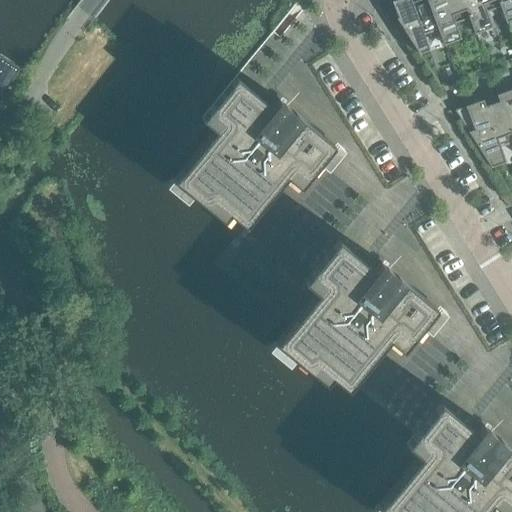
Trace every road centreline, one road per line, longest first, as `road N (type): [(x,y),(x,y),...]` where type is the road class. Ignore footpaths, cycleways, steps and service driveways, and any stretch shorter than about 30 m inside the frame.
road 1 (residential): [(0,143),(93,0)]
road 2 (residential): [(408,120),(343,15),(344,0)]
road 3 (residential): [(481,235),(408,120)]
